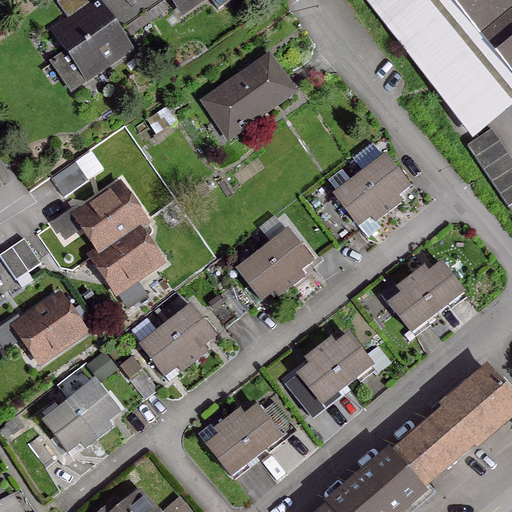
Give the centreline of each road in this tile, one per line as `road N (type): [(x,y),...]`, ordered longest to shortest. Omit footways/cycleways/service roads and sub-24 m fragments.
road 1 (residential): [(51,511),(462,199)]
road 2 (residential): [(511,303),(268,511)]
road 3 (residential): [(313,0),(462,199)]
